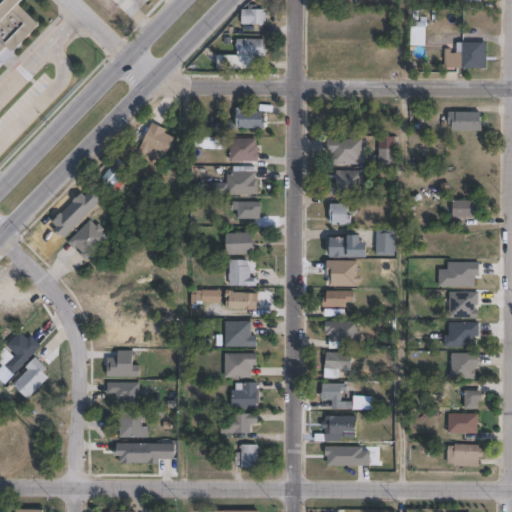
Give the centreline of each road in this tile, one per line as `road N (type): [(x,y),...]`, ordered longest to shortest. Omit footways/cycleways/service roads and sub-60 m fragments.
road 1 (residential): [(511,487),(0,482)]
road 2 (residential): [(297,511),(295,0)]
road 3 (residential): [(511,88),(277,88),(155,74)]
road 4 (secondary): [(0,230),(227,0)]
road 5 (secondary): [(182,0),(0,187)]
road 6 (residential): [(74,511),(77,335)]
road 7 (residential): [(77,335),(61,302),(0,237)]
